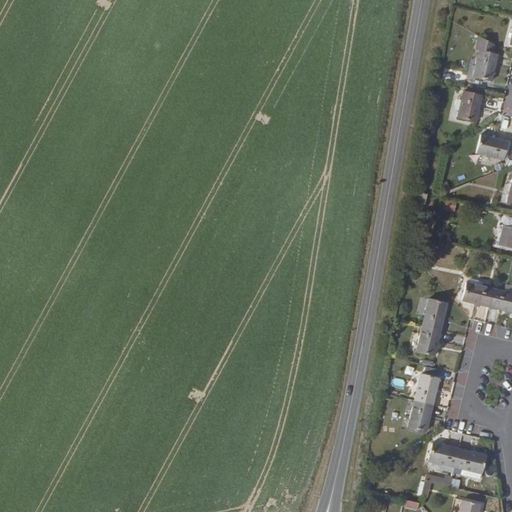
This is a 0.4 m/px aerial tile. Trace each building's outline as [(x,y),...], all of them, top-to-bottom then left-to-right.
[(498,42),(484,34),(481,49),(483,50),(476,75),(494,80),(500,55),(494,53),(498,42)] [(485,94),(466,89),(459,117),(477,121),(485,94)] [(507,141),(481,134),(477,152),(503,159),(507,141)] [(429,192),(420,190),(418,199),(427,201),(429,192)] [(440,210),(452,213),(455,202),(442,199),(440,210)] [(462,302),(489,309),(494,289),(482,286),(470,283),(467,282),(462,302)] [(494,289),(489,309),(511,314),(511,293),(506,292),(494,289)] [(422,324),(441,328),(447,302),(429,298),(422,324)] [(434,356),(441,328),(422,324),(415,352),(434,356)] [(418,373),(411,399),(430,404),(436,378),(418,373)] [(430,404),(411,399),(409,408),(405,425),(423,430),(430,404)] [(409,408),(404,406),(400,424),(405,425),(409,408)] [(426,458),(452,465),(456,448),(430,441),(426,458)] [(456,448),(452,465),(460,467),(478,472),(483,456),(456,448)] [(478,472),(460,467),(458,472),(477,477),(478,472)] [(429,480),(422,479),(418,494),(425,496),(429,480)] [(401,500),(400,506),(415,510),(417,504),(401,500)] [(457,511),(477,511),(479,507),(460,502),(457,511)]
